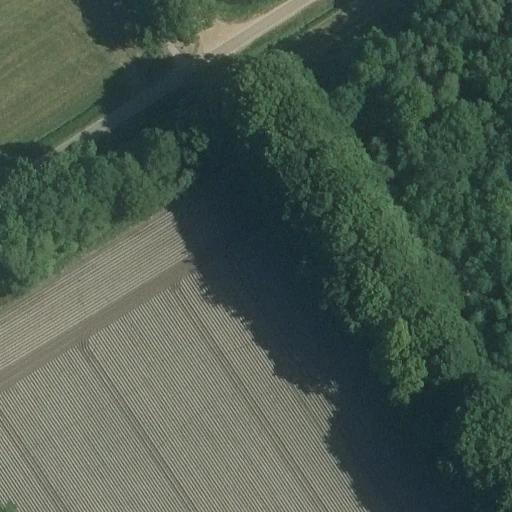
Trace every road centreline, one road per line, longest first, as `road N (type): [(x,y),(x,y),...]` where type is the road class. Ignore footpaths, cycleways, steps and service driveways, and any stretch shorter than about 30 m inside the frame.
road 1 (track): [(181,0),(511,497)]
road 2 (unclassified): [(0,191),(302,0)]
